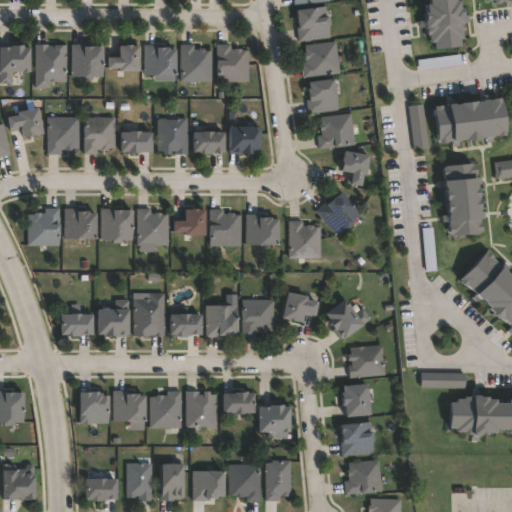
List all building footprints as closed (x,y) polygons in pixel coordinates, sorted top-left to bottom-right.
[(455,0),(457,34),(453,34),(454,42),(429,45),(428,37),(424,37),(421,7),(420,1),(424,0),(455,0)] [(331,38),(300,43),(298,28),(300,28),(298,11),(326,6),(331,38)] [(340,74),(304,79),(302,64),(307,63),(305,46),(336,42),(340,74)] [(48,45),(48,46),(66,46),(66,82),(50,82),(50,88),(35,88),(35,45),(48,45)] [(157,45),(157,48),(170,48),(170,50),(175,50),(175,66),(174,66),(174,75),(144,75),(144,45),(157,45)] [(194,45),(194,50),(198,50),(198,49),(205,49),(205,51),(212,51),(212,81),(181,82),(180,45),(194,45)] [(231,45),(231,49),(242,49),(242,51),(248,51),(248,82),(217,82),(217,45),(231,45)] [(23,46),(23,49),(29,49),(29,73),(12,73),(12,84),(0,84),(0,48),(11,48),(11,46),(23,46)] [(85,46),(85,48),(103,48),(103,77),(92,77),(92,79),(84,79),(84,77),(71,77),(71,46),(85,46)] [(132,46),(132,47),(139,47),(139,73),(120,73),(120,70),(108,70),(108,58),(119,58),(119,46),(126,46),(132,46)] [(338,111),(309,115),(307,101),(310,100),(308,90),(311,89),(310,83),(334,80),(338,111)] [(502,131),(435,139),(431,104),(497,95),(502,131)] [(37,109),(43,135),(23,139),(21,130),(9,132),(7,118),(18,116),(18,113),(37,109)] [(351,114),(353,128),(359,128),(359,134),(354,135),(355,146),(335,149),(335,148),(318,150),(317,136),(322,136),(321,132),(320,125),(321,125),(320,118),(351,114)] [(72,150),(72,151),(65,151),(65,150),(61,150),(61,155),(47,155),(47,118),(79,118),(79,150),(72,150)] [(108,149),(108,151),(102,151),(102,150),(97,150),(97,155),(84,155),(85,118),(115,118),(115,149),(108,149)] [(187,119),(187,155),(176,155),(176,152),(171,152),(171,155),(164,155),(164,152),(157,153),(157,120),(158,120),(158,119),(166,119),(166,121),(177,120),(177,119),(187,119)] [(10,155),(0,157),(0,125),(3,125),(10,155)] [(254,153),(254,155),(241,155),(241,154),(229,153),(230,128),(260,128),(260,153),(254,153)] [(152,134),(151,153),(140,152),(140,155),(127,155),(127,154),(120,154),(121,134),(129,134),(129,132),(141,132),(141,133),(152,134)] [(213,132),(213,133),(224,133),(224,154),(213,154),(213,155),(206,155),(206,156),(200,156),(200,153),(193,153),(193,134),(203,134),(203,133),(213,132)] [(370,156),(367,177),(365,177),(363,187),(347,184),(349,174),(342,172),(345,152),(370,156)] [(511,176),(498,178),(495,161),(495,160),(511,158),(511,176)] [(475,232),(443,233),(440,179),(439,162),(472,161),(475,232)] [(342,193),(361,216),(353,223),(355,225),(348,231),(346,229),(336,237),(316,212),(326,204),(327,205),(342,193)] [(198,207),(198,208),(205,208),(205,233),(185,233),(185,231),(174,230),(174,220),(185,220),(185,208),(192,208),(192,207),(198,207)] [(150,208),(150,213),(155,213),(155,212),(161,212),(161,214),(168,214),(168,245),(137,245),(137,208),(150,208)] [(224,208),(224,213),(228,213),(228,212),(235,212),(235,214),(241,214),(241,245),(210,245),(210,208),(224,208)] [(77,209),(77,213),(89,213),(89,215),(95,215),(95,240),(64,240),(64,209),(77,209)] [(113,209),(113,212),(132,212),(132,240),(122,240),(122,242),(101,242),(101,209),(113,209)] [(59,246),(27,246),(27,216),(34,215),(34,214),(45,214),(45,210),(59,210),(59,246)] [(272,213),(272,218),(279,217),(279,244),(246,244),(246,213),(272,213)] [(303,222),(303,226),(314,226),(314,228),(321,228),(321,257),(289,258),(288,222),(303,222)] [(511,275),(511,327),(457,277),(483,249),(511,275)] [(318,301),(315,316),(304,314),(302,322),(282,318),(288,291),(308,295),(307,299),(318,301)] [(164,293),(164,336),(152,336),(152,335),(147,335),(133,335),(133,299),(149,299),(149,293),(164,293)] [(346,297),(350,302),(353,300),(360,310),(362,308),(370,319),(341,340),(334,330),(336,329),(329,319),(330,318),(326,312),(346,297)] [(256,336),(243,336),(243,299),(273,300),(273,330),(267,330),(267,332),(256,332),(256,336)] [(116,333),(116,335),(104,335),(104,333),(97,333),(97,308),(116,308),(116,300),(128,300),(128,333),(116,333)] [(219,336),(206,336),(206,305),(237,304),(238,335),(219,335),(219,336)] [(81,312),(81,313),(92,313),(92,333),(81,333),(81,335),(67,335),(67,333),(60,333),(60,313),(70,313),(70,312),(81,312)] [(190,312),(190,313),(201,313),(201,334),(190,334),(177,334),(170,334),(170,314),(180,313),(180,312),(190,312)] [(383,344),(385,375),(350,378),(349,365),(352,365),(352,360),(348,361),(348,353),(351,353),(350,347),(383,344)] [(467,374),(466,387),(422,386),(422,372),(467,374)] [(368,382),(371,414),(347,416),(346,404),(343,405),(341,391),(344,390),(343,384),(368,382)] [(0,390),(4,390),(4,391),(23,391),(23,422),(13,422),(13,425),(4,425),(4,422),(0,422),(0,390)] [(99,390),(99,392),(102,392),(102,395),(108,395),(108,423),(91,423),(91,424),(82,424),(82,423),(79,423),(79,391),(91,391),(91,390),(99,390)] [(125,390),(125,393),(138,393),(138,395),(144,395),(144,421),(113,421),(113,390),(125,390)] [(248,390),(248,392),(254,392),(254,412),(244,411),(244,413),(234,413),(234,412),(222,412),(223,392),(234,393),(234,391),(244,392),(244,390),(248,390)] [(181,391),(181,428),(149,428),(149,396),(157,396),(157,395),(163,395),(163,396),(167,396),(167,391),(181,391)] [(210,391),(210,394),(216,394),(216,427),(207,427),(207,426),(186,426),(185,391),(198,391),(199,394),(203,394),(203,391),(210,391)] [(511,433),(505,433),(505,427),(491,427),(491,433),(455,433),(455,427),(446,427),(446,402),(455,402),(454,396),(491,396),(491,402),(505,402),(505,395),(511,395),(511,433)] [(283,404),(283,406),(290,406),(290,432),(288,432),(288,438),(271,438),(271,431),(259,432),(259,406),(271,405),(271,404),(283,404)] [(371,421),(372,432),(374,432),(375,443),(373,444),(374,453),(342,456),(341,442),(344,441),(342,424),(371,421)] [(383,491),(345,495),(344,481),(349,480),(348,469),(349,469),(349,462),(380,459),(383,491)] [(279,501),(265,501),(265,463),(271,463),(271,460),(290,460),(291,496),(279,496),(279,501)] [(18,463),(18,468),(27,468),(27,464),(34,464),(34,477),(37,477),(36,499),(5,499),(5,476),(5,470),(5,463),(13,463),(18,463)] [(152,463),(152,502),(140,502),(140,496),(134,496),(134,497),(127,497),(126,463),(152,463)] [(174,501),(161,501),(161,499),(161,464),(185,464),(185,499),(174,499),(174,501)] [(260,464),(260,502),(247,501),(247,496),(228,496),(228,464),(260,464)] [(205,501),(192,501),(192,470),(223,470),(223,495),(217,495),(217,498),(205,498),(205,501)] [(105,477),(105,479),(116,479),(116,499),(105,499),(105,501),(92,501),(92,499),(85,499),(85,479),(95,479),(95,477),(105,477)] [(401,499),(400,511),(368,511),(369,505),(370,505),(371,498),(401,499)]
